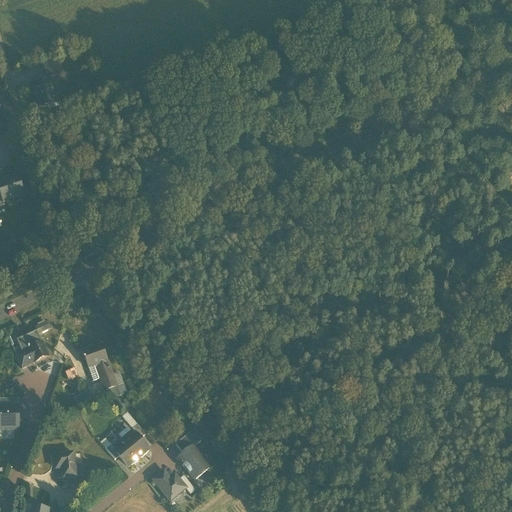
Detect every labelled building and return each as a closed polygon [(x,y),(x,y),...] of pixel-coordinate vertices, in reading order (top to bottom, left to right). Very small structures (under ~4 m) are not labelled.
[(42,64),(47,80),(62,75),(58,60),(42,64)] [(31,87),(37,110),(55,105),(50,82),(31,87)] [(4,114),(6,121),(13,119),(9,106),(4,108),(5,114),(4,114)] [(511,172),(503,175),(505,181),(511,178),(511,172)] [(0,194),(3,204),(3,203),(13,200),(12,198),(23,195),(23,197),(24,196),(17,176),(0,181),(0,194)] [(36,332),(38,335),(51,330),(47,322),(34,327),(36,332)] [(23,351),(41,343),(38,335),(36,332),(16,341),(20,350),(21,352),(23,351)] [(23,351),(30,365),(48,357),(41,343),(23,351)] [(100,380),(101,381),(112,376),(101,346),(82,353),(84,359),(83,359),(84,361),(85,360),(88,369),(96,367),(100,380)] [(15,355),(22,369),(30,365),(23,351),(21,352),(15,355)] [(93,382),(100,380),(96,367),(88,369),(93,382)] [(66,373),(68,379),(76,376),(73,370),(66,373)] [(116,387),(119,396),(126,393),(118,374),(112,376),(116,387)] [(101,381),(105,392),(108,390),(116,387),(112,376),(101,381)] [(126,382),(130,390),(135,387),(131,379),(126,382)] [(108,390),(114,398),(119,396),(116,387),(108,390)] [(0,399),(0,407),(17,407),(17,399),(0,399)] [(0,407),(0,430),(18,431),(18,423),(20,423),(20,415),(18,415),(18,407),(17,407),(0,407)] [(127,424),(132,420),(127,413),(121,417),(127,424)] [(127,424),(131,429),(132,429),(136,425),(132,420),(127,424)] [(132,429),(141,440),(145,436),(136,425),(132,429)] [(122,440),(130,433),(127,429),(118,435),(122,440)] [(130,433),(122,440),(138,460),(148,451),(135,435),(133,436),(130,433)] [(175,446),(183,456),(193,448),(201,442),(196,436),(193,439),(192,438),(189,434),(175,446)] [(100,444),(105,450),(110,446),(105,440),(100,444)] [(128,468),(138,460),(122,440),(114,447),(116,450),(114,452),(119,457),(128,468)] [(105,450),(115,461),(119,457),(114,452),(110,446),(105,450)] [(179,463),(194,481),(202,474),(202,470),(207,466),(193,448),(183,456),(182,461),(179,463)] [(62,469),(63,479),(76,478),(75,466),(73,453),(54,456),(55,470),(62,469)] [(153,481),(169,501),(171,499),(173,500),(178,496),(178,493),(184,488),(179,481),(174,476),(170,480),(164,473),(153,481)] [(184,488),(190,496),(195,491),(183,478),(179,481),(184,488)]
